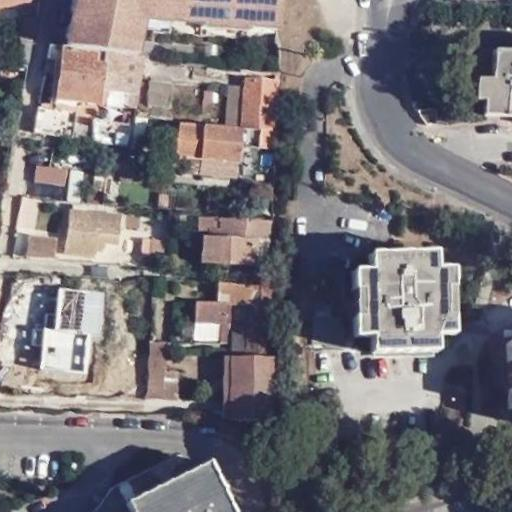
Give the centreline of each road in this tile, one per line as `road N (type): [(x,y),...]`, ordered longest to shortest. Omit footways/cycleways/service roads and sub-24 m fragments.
road 1 (residential): [(48,0),(0,273)]
road 2 (residential): [(388,0),(379,74),(385,118),(414,150),(511,200)]
